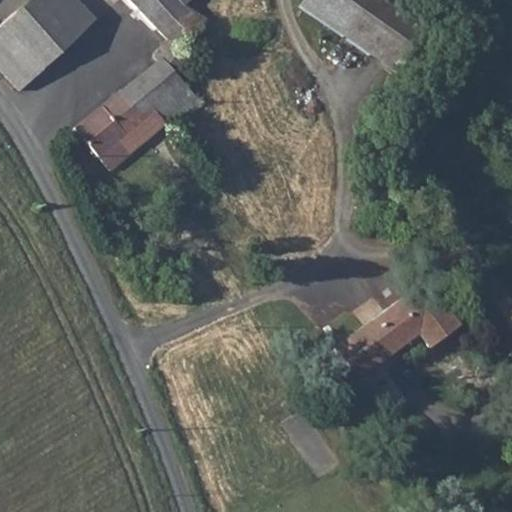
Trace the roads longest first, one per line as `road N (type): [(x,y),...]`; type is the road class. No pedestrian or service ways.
road 1 (unclassified): [(189,511),(129,355),(14,134)]
road 2 (residential): [(14,134),(134,25)]
